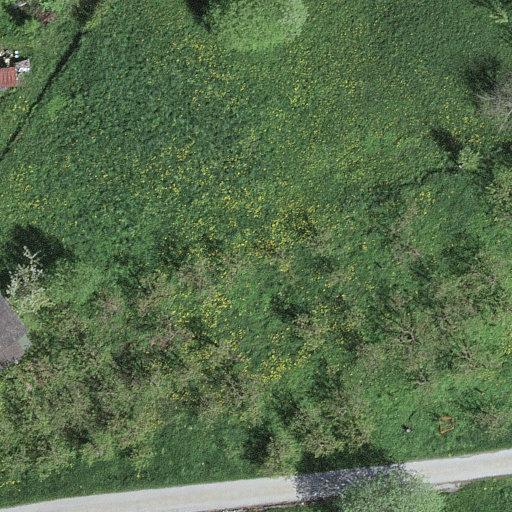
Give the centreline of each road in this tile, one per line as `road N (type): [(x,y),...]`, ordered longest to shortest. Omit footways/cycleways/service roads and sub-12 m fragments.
road 1 (unclassified): [(511,465),(116,511)]
road 2 (track): [(80,10),(0,159)]
